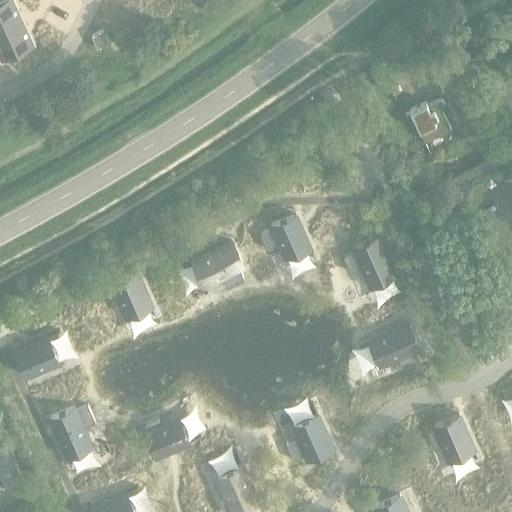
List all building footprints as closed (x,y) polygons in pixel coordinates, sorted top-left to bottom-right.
[(0,0),(0,28),(21,19),(12,0),(0,0)] [(0,28),(0,53),(1,56),(32,42),(21,19),(0,28)] [(91,35),(97,48),(108,42),(101,30),(91,35)] [(137,39),(124,46),(128,54),(141,47),(137,39)] [(431,64),(437,78),(461,67),(454,53),(431,64)] [(410,110),(405,113),(409,122),(414,120),(424,140),(443,131),(450,128),(445,118),(441,108),(442,107),(443,106),(443,105),(444,104),(444,103),(444,102),(443,102),(443,101),(443,100),(442,100),(441,99),(440,98),(439,98),(438,98),(437,98),(437,99),(427,104),(425,101),(409,108),(410,110)] [(431,169),(418,176),(425,188),(438,181),(431,169)] [(270,228),(259,233),(266,251),(278,246),(283,258),(308,247),(294,214),(269,225),(270,228)] [(353,250),(341,255),(349,273),(361,268),(369,286),(394,275),(377,235),(351,247),(353,250)] [(230,240),(191,257),(203,283),(220,275),(226,287),(243,279),(237,267),(241,266),(230,240)] [(135,270),(111,281),(125,313),(150,302),(135,270)] [(406,323),(367,339),(379,365),(396,357),(402,369),(418,361),(413,349),(417,348),(406,323)] [(48,334),(12,349),(24,375),(59,359),(48,334)] [(72,405),(48,416),(65,455),(90,444),(82,426),(94,421),(87,404),(75,409),(72,405)] [(434,428),(428,431),(433,443),(440,440),(447,457),(472,446),(456,412),(432,422),(434,428)] [(297,437),(285,443),(293,460),(305,455),(306,458),(331,447),(316,414),(291,425),(297,437)] [(147,428),(143,430),(154,455),(188,440),(177,415),(160,423),(156,415),(143,421),(147,428)] [(241,467),(216,478),(225,498),(219,500),(223,511),(227,511),(231,511),(238,511),(258,503),(241,467)] [(135,511),(125,489),(91,505),(93,511),(135,511)] [(406,511),(398,493),(373,504),(376,511),(406,511)]
